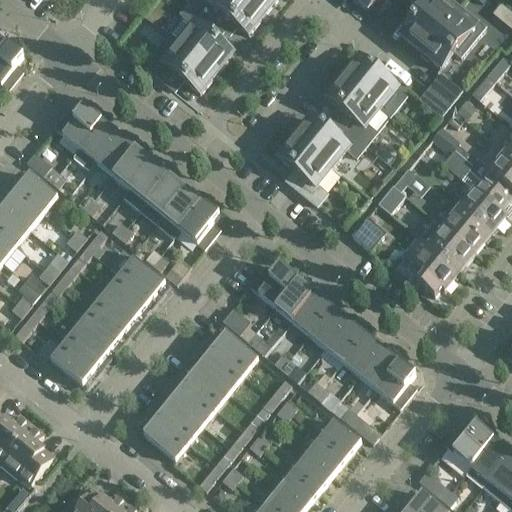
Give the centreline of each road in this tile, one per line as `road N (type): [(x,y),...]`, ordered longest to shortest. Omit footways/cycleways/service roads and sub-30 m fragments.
road 1 (residential): [(91,439),(260,211)]
road 2 (residential): [(465,372),(260,211)]
road 3 (residential): [(206,166),(330,10)]
road 4 (residential): [(355,511),(465,372)]
road 5 (residential): [(206,166),(69,56)]
